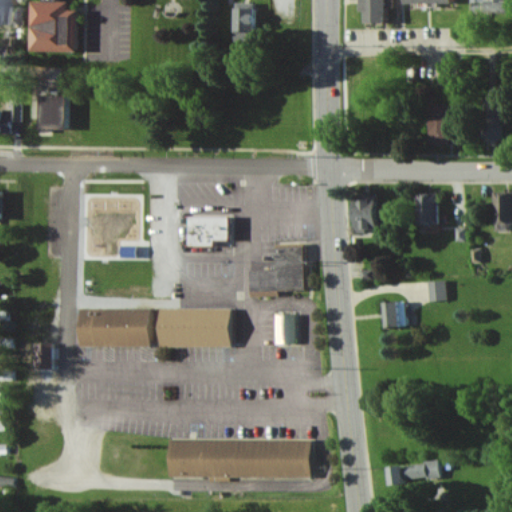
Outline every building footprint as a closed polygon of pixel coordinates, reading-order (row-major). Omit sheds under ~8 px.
[(10,0),(0,0),(0,22),(10,22),(10,0)] [(89,50),(89,7),(80,7),(80,0),(39,0),(39,50),(89,50)] [(238,2),(256,2),(255,44),(237,44),(238,2)] [(457,142),(457,104),(437,104),(437,142),(457,142)] [(7,132),(16,132),(16,111),(0,111),(0,122),(7,123),(7,132)] [(0,218),(12,219),(12,189),(0,189),(0,218)] [(423,193),(423,228),(445,228),(445,193),(423,193)] [(362,194),(362,232),(386,232),(386,194),(362,194)] [(196,244),(235,244),(235,216),(196,216),(196,244)] [(312,242),(279,242),(279,269),(254,269),(255,295),(312,295),(312,242)] [(452,281),(434,281),(434,301),(452,301),(452,281)] [(410,327),(410,301),(390,302),(391,328),(410,327)] [(87,308),(87,346),(161,346),(161,308),(87,308)] [(240,346),(240,308),(168,308),(168,346),(240,346)] [(0,400),(10,401),(10,392),(0,391),(0,400)] [(0,431),(9,431),(9,420),(0,420),(0,431)] [(317,439),(178,438),(177,478),(317,480),(317,439)]
